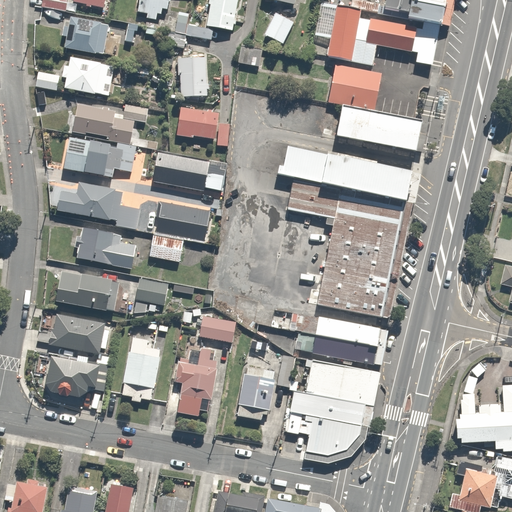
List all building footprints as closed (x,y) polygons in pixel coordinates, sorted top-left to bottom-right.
[(70,0),(46,0),(45,11),(68,14),(70,0)] [(111,0),(76,0),(75,7),(109,14),(111,0)] [(143,0),(139,24),(172,30),(177,0),(143,0)] [(213,42),(215,31),(238,35),(243,0),(212,0),(207,30),(190,27),(192,15),(182,13),(178,36),(213,42)] [(299,0),(265,0),(265,3),(298,9),(299,0)] [(411,0),(408,18),(441,24),(443,0),(411,0)] [(357,10),(328,5),(319,55),(348,60),(357,10)] [(298,24),(279,14),(267,37),(286,47),(298,24)] [(114,29),(74,19),(71,30),(65,28),(62,40),(71,41),(69,50),(107,59),(114,29)] [(439,32),(369,20),(365,45),(418,54),(416,65),(433,68),(439,32)] [(265,52),(242,48),(239,65),(262,69),(265,52)] [(118,69),(74,60),(72,68),(68,67),(66,81),(71,82),(69,93),(99,98),(101,86),(114,89),(118,69)] [(207,61),(182,62),(183,103),(208,102),(207,61)] [(148,69),(129,66),(126,83),(145,87),(148,69)] [(366,78),(317,70),(311,100),(361,109),(366,78)] [(63,78),(41,74),(38,91),(60,95),(63,78)] [(407,121),(321,106),(315,140),(401,156),(407,121)] [(135,137),(138,122),(151,124),(153,111),(128,107),(126,116),(80,109),(76,134),(110,140),(110,143),(121,145),(138,148),(147,149),(148,139),(135,137)] [(222,116),(182,111),(179,137),(220,143),(219,149),(231,150),(234,127),(221,125),(222,116)] [(115,181),(116,173),(134,176),(138,148),(121,145),(120,151),(73,144),(68,173),(115,181)] [(396,168),(275,147),(269,179),(390,201),(396,168)] [(231,168),(162,157),(157,187),(207,196),(207,191),(227,194),(231,168)] [(66,193),(63,214),(120,224),(119,228),(140,232),(143,213),(122,210),(125,195),(82,188),(81,196),(66,193)] [(390,201),(325,189),(304,306),(369,318),(390,201)] [(162,207),(157,235),(187,240),(211,245),(216,216),(162,207)] [(127,237),(84,230),(83,239),(79,238),(76,250),(82,251),(81,262),(138,272),(142,251),(125,248),(127,237)] [(187,240),(157,235),(152,260),(183,266),(187,240)] [(511,263),(503,261),(498,281),(511,284),(507,302),(511,303),(511,263)] [(123,287),(63,274),(57,304),(117,316),(123,287)] [(172,284),(142,279),(135,318),(150,320),(151,313),(157,314),(159,306),(168,308),(172,284)] [(366,328),(302,317),(295,354),(360,365),(366,328)] [(56,330),(52,350),(90,357),(89,363),(103,366),(105,352),(111,353),(114,334),(107,333),(108,327),(62,319),(60,331),(56,330)] [(239,325),(204,319),(201,341),(235,346),(239,325)] [(155,404),(165,335),(154,333),(153,344),(134,341),(125,400),(155,404)] [(266,337),(254,336),(252,351),(264,353),(266,337)] [(194,366),(180,363),(176,386),(186,388),(180,417),(203,421),(204,412),(210,413),(212,403),(216,403),(223,366),(215,364),(217,355),(197,351),(194,366)] [(372,371),(313,360),(307,393),(294,391),(285,431),(298,434),(298,432),(309,435),(306,451),(328,455),(347,450),(360,435),(372,371)] [(93,402),(95,391),(107,393),(112,367),(103,366),(89,363),(88,370),(57,364),(51,396),(66,399),(65,407),(81,410),(82,400),(93,402)] [(262,372),(249,369),(240,419),(255,422),(258,411),(273,414),(278,388),(281,371),(263,368),(262,372)] [(456,415),(458,443),(497,440),(498,453),(511,452),(511,384),(500,386),(502,405),(475,407),(473,388),(460,389),(462,415),(456,415)] [(511,457),(493,453),(489,468),(456,460),(452,474),(458,476),(454,494),(449,493),(446,505),(473,511),(479,511),(481,507),(488,509),(491,495),(511,500),(511,457)] [(12,505),(12,510),(11,511),(47,511),(50,491),(41,490),(42,483),(29,482),(28,488),(19,487),(9,486),(7,504),(12,505)] [(135,511),(140,490),(113,486),(108,511),(135,511)] [(96,511),(100,495),(70,490),(66,511),(96,511)] [(261,511),(265,498),(243,494),(242,497),(218,493),(213,511),(261,511)] [(158,511),(189,511),(191,503),(181,502),(161,498),(158,511)] [(320,511),(321,510),(268,501),(265,511),(320,511)]
